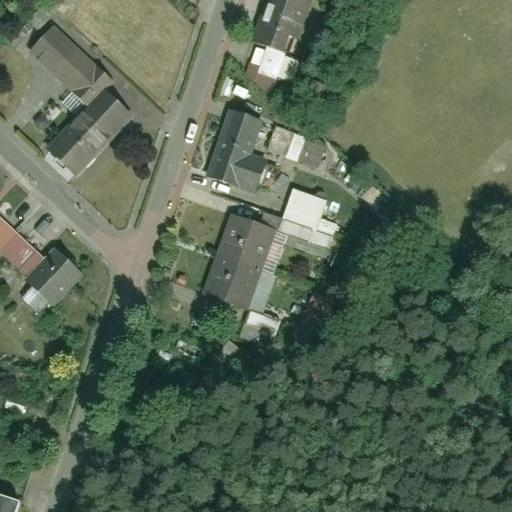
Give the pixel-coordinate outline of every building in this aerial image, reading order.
[(268,0),(257,34),(290,45),(297,23),(306,26),(314,0),(268,0)] [(42,11),(23,33),(39,46),(58,24),(42,11)] [(73,37),(44,66),(87,108),(115,79),(73,37)] [(260,49),(253,70),(279,80),(287,58),(260,49)] [(139,131),(111,105),(62,158),(90,183),(139,131)] [(262,119),(232,109),(210,176),(256,191),(267,157),(251,152),(262,119)] [(280,134),(273,156),(299,165),(306,142),(280,134)] [(257,210),(253,223),(230,216),(203,299),(247,313),(262,267),(272,236),(308,247),(324,199),(295,190),(285,219),(257,210)] [(52,313),(87,276),(57,246),(45,259),(0,217),(0,247),(28,274),(20,283),(52,313)] [(0,511),(21,511),(24,504),(0,496),(0,511)]
